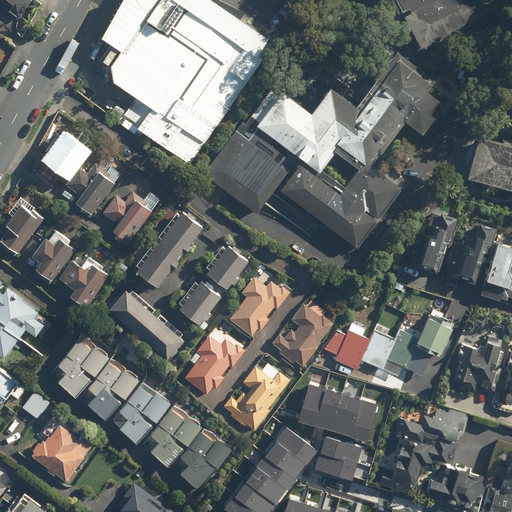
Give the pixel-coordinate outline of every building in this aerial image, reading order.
[(0,0),(0,8),(1,6),(18,19),(32,0),(0,0)] [(271,35),(217,0),(145,0),(101,72),(140,99),(131,113),(195,156),(271,35)] [(391,0),(418,52),(490,15),(481,0),(391,0)] [(331,87),(310,115),(281,94),(273,105),(260,96),(257,214),(299,158),(303,161),(280,191),(358,249),(402,190),(367,165),(401,119),(423,135),(427,129),(445,142),(458,125),(440,112),(445,106),(427,93),(436,81),(398,53),(357,107),(331,87)] [(67,176),(86,151),(61,133),(44,155),(48,158),(35,174),(53,187),(63,173),(67,176)] [(511,145),(478,137),(467,180),(511,192),(511,145)] [(75,203),(91,215),(121,174),(102,160),(98,165),(95,162),(87,173),(79,167),(65,185),(80,196),(75,203)] [(113,230),(129,243),(153,211),(152,210),(161,199),(151,191),(144,200),(123,184),(102,212),(117,224),(113,230)] [(0,239),(0,240),(18,253),(45,217),(20,198),(8,213),(12,216),(5,225),(9,228),(0,239)] [(425,231),(413,228),(405,254),(411,255),(408,264),(440,274),(443,264),(451,240),(458,216),(432,208),(425,231)] [(179,263),(176,261),(182,255),(185,257),(191,249),(188,246),(203,227),(183,212),(181,214),(175,209),(153,237),(160,241),(158,244),(154,241),(135,265),(139,268),(136,271),(156,287),(170,270),(172,272),(179,263)] [(490,248),(497,227),(479,222),(475,235),(468,233),(464,244),(451,240),(443,264),(449,266),(446,276),(477,285),(488,248),(490,248)] [(214,227),(208,237),(220,245),(226,236),(214,227)] [(35,270),(52,282),(76,250),(69,244),(72,240),(57,229),(48,241),(45,238),(31,257),(40,263),(35,270)] [(511,244),(497,240),(483,287),(511,295),(511,277),(508,276),(511,261),(511,244)] [(225,248),(222,246),(205,267),(208,269),(205,273),(227,290),(248,262),(227,246),(225,248)] [(86,308),(109,274),(102,269),(104,267),(85,254),(78,264),(71,259),(58,278),(75,289),(70,296),(86,308)] [(247,296),(231,319),(230,320),(252,336),(258,328),(261,331),(270,319),(268,317),(275,307),(277,309),(289,291),(281,286),(280,287),(271,281),(268,286),(254,275),(242,292),(247,296)] [(0,356),(5,360),(27,331),(35,337),(43,326),(34,319),(39,313),(6,288),(2,293),(0,291),(0,287),(4,283),(0,279),(0,356)] [(180,305),(177,309),(198,326),(221,297),(200,281),(197,284),(194,281),(178,303),(180,305)] [(183,341),(180,338),(183,335),(131,290),(129,293),(125,290),(108,309),(166,360),(183,341)] [(296,361),(302,367),(318,347),(316,346),(334,323),(324,314),(326,312),(311,300),(306,306),(304,304),(291,320),(299,326),(294,331),(292,329),(285,337),(279,333),(271,343),(281,350),(279,353),(294,364),(296,361)] [(418,338),(406,367),(423,374),(431,353),(440,357),(455,321),(430,311),(418,338)] [(371,338),(361,360),(382,369),(383,367),(395,340),(387,336),(391,328),(378,322),(371,338)] [(347,335),(337,330),(323,349),(336,354),(334,359),(357,369),(361,360),(371,338),(362,335),(365,329),(352,323),(347,335)] [(217,326),(189,362),(194,366),(185,377),(207,395),(213,388),(215,390),(225,378),(221,375),(229,365),(232,367),(246,350),(217,326)] [(395,340),(383,367),(399,375),(403,366),(406,367),(418,338),(399,330),(395,340)] [(476,385),(495,392),(509,352),(502,349),(505,340),(487,334),(483,348),(466,342),(451,383),(474,391),(476,385)] [(58,365),(59,366),(51,375),(58,381),(57,382),(75,398),(94,377),(108,358),(79,336),(58,365)] [(87,387),(89,389),(81,398),(88,404),(87,405),(105,421),(125,399),(138,381),(108,358),(94,377),(87,387)] [(511,360),(498,400),(510,404),(511,400),(511,399),(511,360)] [(0,406),(19,381),(0,367),(0,406)] [(247,424),(254,430),(270,410),(268,409),(291,379),(276,368),(268,377),(255,367),(243,382),(251,388),(246,395),(242,392),(235,402),(231,398),(220,411),(230,418),(232,416),(245,427),(247,424)] [(146,433),(153,425),(156,422),(169,404),(138,381),(125,399),(129,401),(111,420),(136,444),(146,433)] [(310,386),(300,422),(367,442),(378,407),(310,386)] [(22,408),(38,419),(51,402),(35,391),(22,408)] [(169,404),(156,422),(159,425),(143,443),(167,468),(188,446),(201,429),(169,404)] [(445,462),(449,463),(453,451),(451,450),(454,440),(461,442),(469,416),(466,416),(467,412),(449,407),(448,411),(437,408),(434,418),(423,415),(420,425),(398,418),(393,436),(403,439),(394,469),(385,466),(381,479),(391,481),(392,477),(414,484),(421,463),(427,464),(429,457),(445,462)] [(30,455),(32,457),(48,468),(46,470),(54,477),(56,474),(68,483),(76,472),(74,470),(92,445),(61,422),(47,441),(42,438),(30,455)] [(285,427),(225,508),(230,511),(272,511),(318,451),(285,427)] [(196,491),(218,469),(231,451),(201,429),(188,446),(185,450),(179,458),(181,459),(174,465),(182,472),(179,475),(196,491)] [(326,438),(317,469),(352,480),(362,449),(326,438)] [(479,511),(511,511),(511,451),(498,447),(494,460),(506,464),(499,489),(488,485),(485,494),(479,511)] [(129,460),(123,468),(134,475),(139,467),(129,460)] [(429,478),(424,494),(443,500),(442,504),(466,511),(479,511),(485,494),(482,493),(487,477),(470,472),(471,467),(455,462),(454,464),(449,463),(445,462),(439,481),(429,478)] [(174,511),(133,482),(115,507),(122,511),(174,511)] [(51,511),(22,490),(5,511),(51,511)] [(327,511),(292,500),(287,511),(348,511),(340,509),(339,511),(327,511)]
